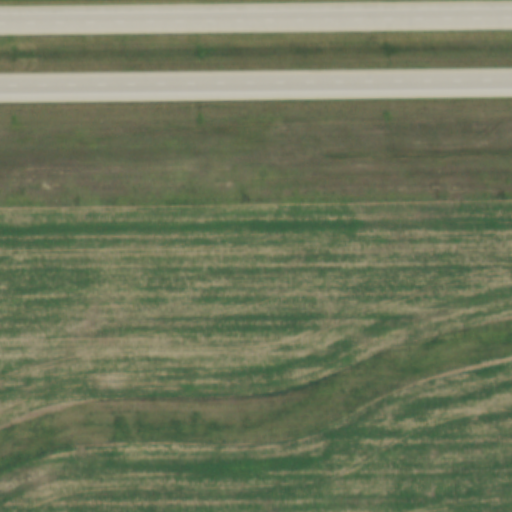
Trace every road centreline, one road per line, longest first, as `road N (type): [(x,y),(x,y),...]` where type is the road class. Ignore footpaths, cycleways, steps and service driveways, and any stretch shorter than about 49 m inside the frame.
road 1 (motorway): [(511,12),(0,19)]
road 2 (motorway): [(0,83),(511,77)]
